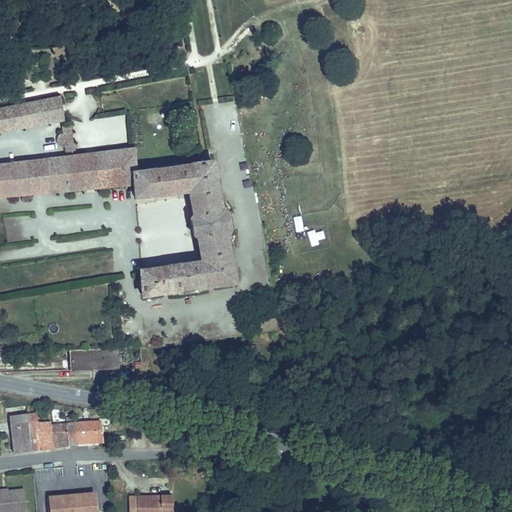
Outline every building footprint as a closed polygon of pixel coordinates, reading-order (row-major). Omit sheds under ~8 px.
[(0,131),(62,120),(59,99),(0,110),(0,131)] [(161,123),(160,113),(146,114),(148,125),(161,123)] [(62,127),(62,134),(60,135),(58,136),(57,138),(57,139),(57,142),(57,143),(58,144),(59,145),(60,146),(61,147),(62,147),(64,147),(65,158),(72,157),(72,151),(75,151),(74,145),(73,143),(72,142),(72,140),(72,138),(72,135),(73,132),(72,126),(62,127)] [(65,158),(46,160),(48,193),(86,189),(86,185),(95,184),(96,188),(134,185),(135,199),(155,197),(189,192),(193,217),(192,218),(191,220),(191,221),(191,222),(190,222),(193,235),(194,235),(194,236),(195,237),(196,238),(197,238),(202,263),(168,268),(141,272),(143,297),(155,296),(155,295),(179,292),(179,293),(180,293),(181,294),(181,295),(196,293),(197,291),(198,290),(198,289),(222,286),(234,285),(232,270),(231,270),(225,239),(226,239),(226,238),(228,231),(229,231),(226,215),(225,215),(221,210),(220,209),(214,178),(215,177),(212,163),(192,166),(192,167),(154,172),(154,171),(135,174),(133,150),(72,157),(65,158)] [(33,194),(48,193),(46,160),(32,162),(33,194)] [(0,165),(0,197),(33,194),(32,162),(0,165)] [(115,371),(114,349),(69,353),(72,374),(115,371)] [(27,418),(31,454),(53,450),(51,427),(51,424),(37,425),(36,417),(27,418)] [(9,419),(12,457),(31,454),(27,418),(9,419)] [(51,427),(53,450),(79,445),(104,444),(102,424),(51,427)] [(94,511),(92,490),(77,492),(77,494),(62,495),(62,493),(47,495),(48,511),(94,511)] [(8,498),(0,498),(0,511),(26,511),(25,492),(8,494),(8,498)] [(172,511),(173,499),(148,499),(148,503),(138,503),(138,498),(128,497),(127,511),(172,511)]
